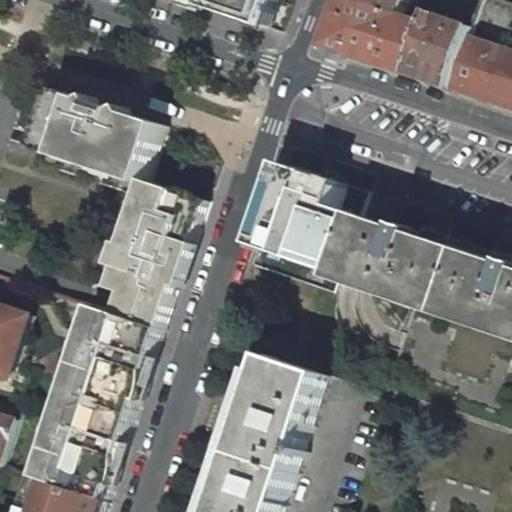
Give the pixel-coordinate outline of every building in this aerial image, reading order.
[(200,0),(199,5),(272,29),(282,0),(200,0)] [(345,0),(328,47),(411,74),(429,23),(406,16),(360,0),(345,0)] [(360,0),(406,16),(411,0),(360,0)] [(485,0),(476,27),(454,88),(511,107),(511,3),(501,0),(485,0)] [(476,27),(433,13),(429,23),(411,74),(454,88),(476,27)] [(127,220),(112,264),(131,271),(125,291),(122,290),(114,312),(169,331),(170,331),(212,202),(153,181),(158,167),(171,127),(63,92),(47,141),(40,163),(148,198),(146,204),(153,206),(146,226),(127,220)] [(349,186),(289,165),(261,246),(344,275),(364,216),(341,209),(349,186)] [(417,305),(511,337),(511,265),(424,236),(426,231),(411,226),(409,231),(364,216),(344,275),(342,280),(417,305)] [(0,372),(18,379),(41,312),(0,298),(0,372)] [(511,430),(511,337),(417,305),(389,389),(511,430)] [(112,501),(169,331),(114,312),(102,308),(60,432),(55,430),(54,435),(53,440),(53,446),(54,451),(45,479),(49,480),(112,501)] [(275,359),(223,511),(287,511),(332,378),(275,359)] [(25,412),(0,403),(0,464),(7,467),(25,412)] [(108,511),(112,501),(49,480),(39,510),(33,508),(32,511),(108,511)]
